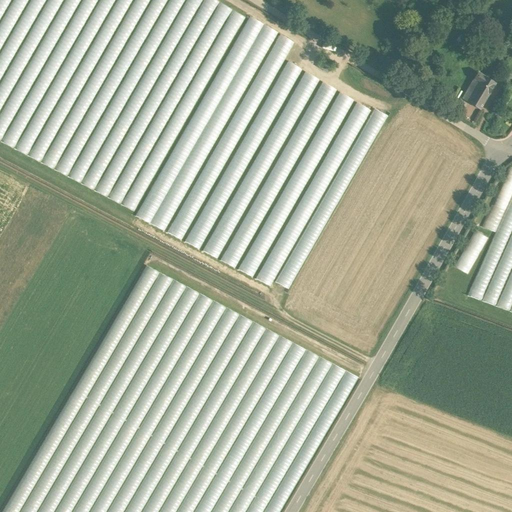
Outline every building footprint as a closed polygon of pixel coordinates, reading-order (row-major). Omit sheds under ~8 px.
[(496,84),(478,73),(474,80),(481,84),(477,90),(481,93),(488,97),(496,84)] [(475,93),(469,89),(462,99),(473,106),(478,99),(473,96),(475,93)] [(481,93),(477,90),(475,93),(473,96),(478,99),(481,93)] [(478,99),(473,106),(480,110),(488,97),(481,93),(478,99)] [(0,137),(80,173),(81,172),(87,159),(71,168),(80,148),(58,160),(64,146),(52,141),(55,145),(47,150),(56,128),(41,137),(34,126),(22,133),(31,113),(8,126),(15,110),(12,112),(0,107),(0,137)] [(507,122),(502,118),(498,124),(503,127),(507,122)] [(510,200),(511,194),(511,166),(501,197),(510,200)] [(96,191),(121,203),(129,184),(117,179),(118,177),(105,171),(96,191)] [(494,232),(499,222),(487,217),(482,226),(494,232)] [(466,273),(487,236),(476,230),(455,267),(466,273)] [(287,288),(301,266),(289,259),(276,281),(287,288)] [(315,375),(337,367),(147,264),(124,306),(154,322),(151,336),(220,352),(221,366),(235,354),(236,359),(257,357),(252,362),(254,362),(273,356),(266,369),(278,372),(281,380),(292,377),(288,391),(294,394),(292,390),(297,392),(308,373),(301,400),(308,402),(318,382),(313,379),(307,384),(311,364),(315,375)]
